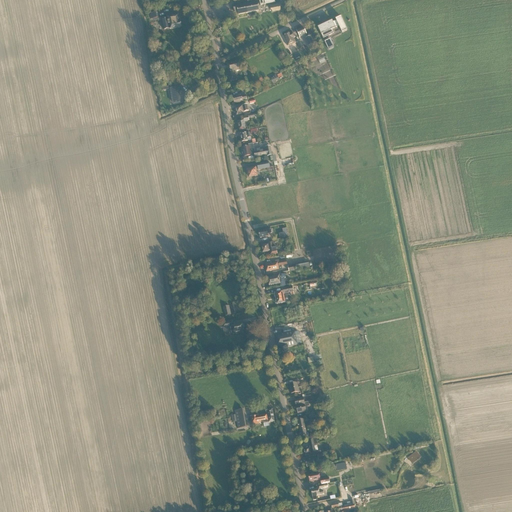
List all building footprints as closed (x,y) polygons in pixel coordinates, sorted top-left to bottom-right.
[(248,0),(249,2),(233,5),(234,12),(238,11),(238,15),(260,11),(257,0),(255,0),(254,0),(259,0),(260,4),(275,1),(274,0),(248,0)] [(273,12),(281,11),(281,10),(280,5),(280,4),(271,6),(271,7),(272,6),(273,12),(272,12),(273,12)] [(157,12),(156,9),(153,10),(152,11),(152,12),(150,12),(150,13),(150,14),(151,19),(152,19),(152,21),(159,20),(158,18),(159,18),(157,12)] [(180,22),(179,15),(168,17),(168,19),(162,20),(164,30),(170,29),(182,27),(181,22),(180,22)] [(337,21),(333,22),(332,21),(318,28),(323,38),(334,33),(332,29),(339,26),(342,33),(347,30),(341,17),(336,19),(337,21)] [(306,33),(303,27),(297,30),(300,37),(304,35),(303,35),(306,33)] [(295,37),(294,33),(292,34),(291,33),(284,37),(288,46),(296,43),(294,37),(295,37)] [(314,44),(311,36),(306,38),(309,46),(314,44)] [(329,39),(325,42),(329,50),(333,48),(329,39)] [(243,68),(240,58),(227,63),(229,70),(227,70),(230,82),(238,79),(235,71),(243,68)] [(199,87),(188,95),(192,100),(203,92),(199,87)] [(181,88),(171,90),(174,105),(180,104),(179,94),(182,93),(181,88)] [(241,97),(241,95),(233,97),(235,104),(243,102),(242,100),(247,99),(246,96),(241,97)] [(248,111),(247,105),(235,107),(236,114),(244,113),(244,112),(248,111)] [(259,116),(258,113),(248,115),(248,116),(244,117),(244,120),(237,121),(239,130),(246,129),(244,121),(249,120),(249,118),(255,117),(255,118),(257,118),(256,117),(259,116)] [(251,137),(250,132),(247,133),(246,132),(240,134),(242,142),(248,141),(247,138),(251,137)] [(260,148),(260,151),(254,152),(253,149),(250,149),(249,146),(250,146),(249,144),(248,144),(248,146),(243,147),(245,157),(254,155),(254,157),(267,155),(267,156),(272,155),(271,146),(260,148)] [(266,168),(269,168),(269,166),(268,161),(256,163),(257,167),(247,169),(248,177),(257,176),(256,169),(257,169),(258,170),(266,168)] [(271,229),(266,230),(258,231),(260,238),(268,236),(267,234),(272,233),(271,229)] [(275,241),(272,242),(268,243),(268,244),(261,246),(262,253),(269,251),(270,255),(277,254),(276,248),(275,241)] [(284,261),(284,260),(264,263),(266,272),(272,271),(272,273),(277,272),(277,271),(279,270),(279,271),(280,271),(279,266),(282,266),(282,265),(287,264),(286,261),(284,261)] [(310,268),(309,262),(288,266),(289,272),(297,271),(297,269),(306,267),(306,268),(310,268)] [(286,275),(280,273),(279,275),(268,278),(268,280),(269,286),(280,283),(280,286),(285,285),(284,278),(285,278),(286,275)] [(293,292),(292,287),(281,289),(282,292),(274,294),(277,305),(285,303),(283,294),(291,293),(291,295),(294,294),(294,292),(293,292)] [(234,325),(233,321),(223,323),(224,328),(231,327),(233,334),(243,332),(242,327),(243,327),(243,324),(242,324),(241,323),(234,325)] [(294,332),(294,330),(275,334),(280,358),(290,356),(287,346),(297,344),(296,341),(297,341),(295,332),(294,332)] [(289,384),(290,389),(298,387),(297,383),(298,382),(297,380),(294,381),(295,383),(289,384)] [(294,400),(295,407),(308,404),(308,402),(304,403),(303,398),(294,400)] [(308,404),(295,407),(296,413),(306,412),(305,407),(308,406),(308,404)] [(246,427),(244,409),(234,411),(237,428),(246,427)] [(274,422),(272,409),(266,410),(267,414),(256,416),(250,417),(251,425),(260,424),(260,422),(262,422),(263,422),(264,422),(265,427),(269,426),(269,422),(274,422)] [(305,428),(305,425),(304,421),(307,421),(306,417),(304,417),(304,419),(296,420),(298,429),(305,428)] [(305,428),(298,429),(300,438),(307,437),(306,429),(308,429),(308,425),(305,425),(305,428)] [(318,445),(317,438),(309,439),(310,447),(303,448),(304,455),(311,454),(311,453),(315,452),(314,446),(318,445)] [(421,457),(418,454),(416,452),(408,458),(410,461),(413,463),(421,457)] [(324,461),(323,455),(317,456),(318,458),(316,458),(305,460),(307,467),(318,465),(317,462),(324,461)] [(347,469),(346,463),(345,461),(336,462),(337,471),(347,469)] [(320,477),(319,473),(308,475),(309,482),(321,480),(322,485),(330,483),(329,477),(325,478),(324,476),(320,477)] [(319,491),(318,488),(311,490),(313,501),(317,500),(316,496),(319,495),(320,495),(323,494),(323,491),(319,491)] [(344,503),(344,507),(339,508),(339,511),(346,511),(346,510),(355,508),(353,499),(351,500),(351,501),(344,503)]
